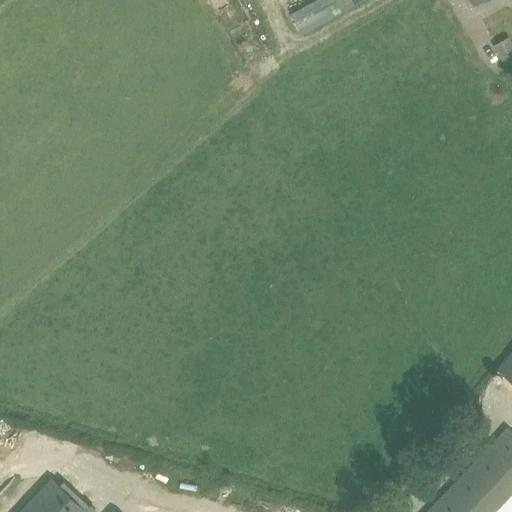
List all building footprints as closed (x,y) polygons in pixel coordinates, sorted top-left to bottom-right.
[(306,24),(311,35),(349,16),(343,5),(306,24)] [(511,41),(509,36),(494,44),(509,72),(511,70),(511,41)] [(511,349),(496,368),(511,381),(511,349)] [(508,511),(511,508),(511,431),(507,427),(425,511),(508,511)] [(90,511),(52,477),(18,511),(90,511)]
